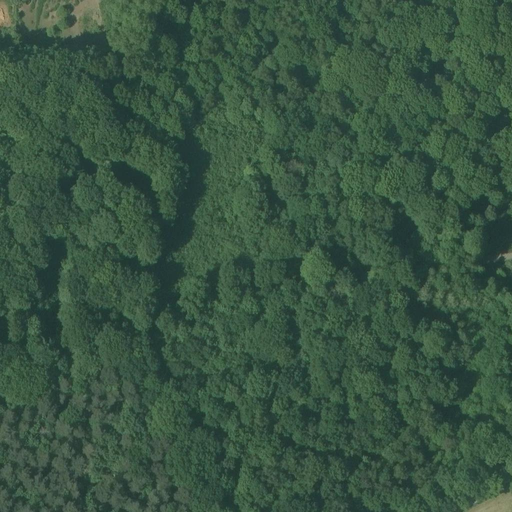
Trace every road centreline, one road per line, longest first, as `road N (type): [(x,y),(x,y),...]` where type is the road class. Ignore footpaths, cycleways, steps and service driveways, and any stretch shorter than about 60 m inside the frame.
road 1 (track): [(511,257),(15,322)]
road 2 (track): [(121,83),(119,308)]
